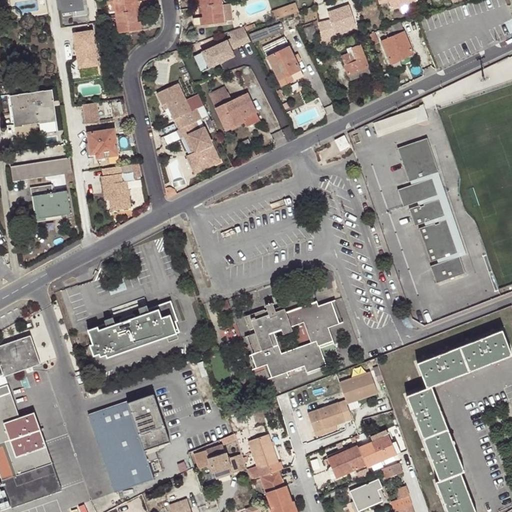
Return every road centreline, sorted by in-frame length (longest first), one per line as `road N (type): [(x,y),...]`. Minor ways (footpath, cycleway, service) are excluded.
road 1 (unclassified): [(163,215),(511,44)]
road 2 (residential): [(88,254),(51,0)]
road 3 (residential): [(167,0),(171,25),(134,66),(163,215)]
